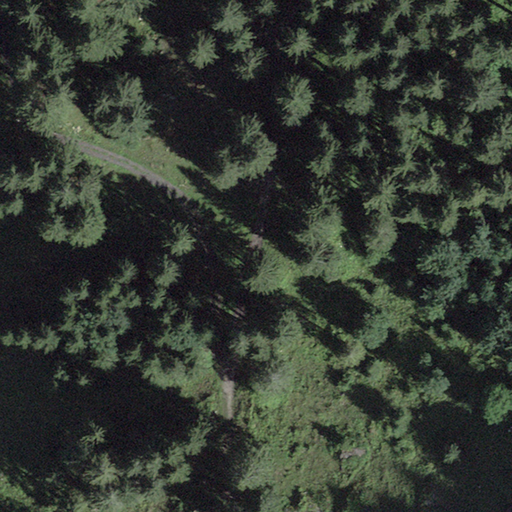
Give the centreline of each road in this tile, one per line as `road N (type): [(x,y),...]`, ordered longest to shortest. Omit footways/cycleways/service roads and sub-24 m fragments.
road 1 (track): [(292,0),(232,370),(230,511)]
road 2 (track): [(0,17),(25,116),(152,176),(189,206),(220,350),(232,370)]
